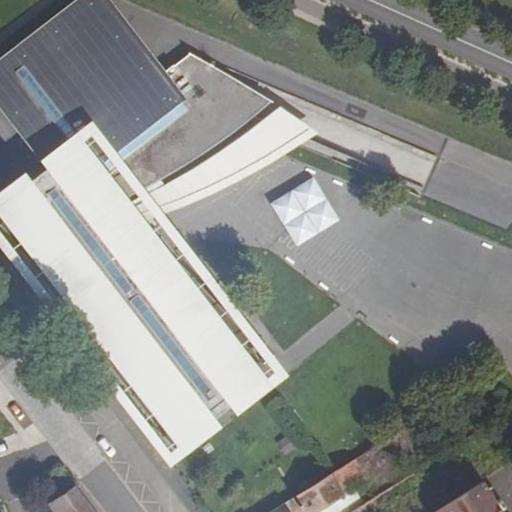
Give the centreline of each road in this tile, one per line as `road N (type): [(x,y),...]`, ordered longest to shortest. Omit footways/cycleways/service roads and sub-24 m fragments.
road 1 (tertiary): [(0,358),(120,511)]
road 2 (tertiary): [(511,62),(371,0)]
